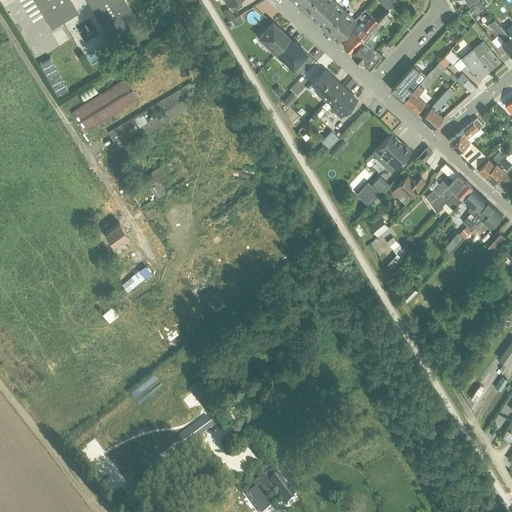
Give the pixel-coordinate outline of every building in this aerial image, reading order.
[(44,16),(34,0),(19,0),(34,22),(44,16)] [(34,0),(44,16),(52,29),(78,12),(70,0),(34,0)] [(125,0),(86,0),(109,38),(138,20),(125,0)] [(225,0),(233,11),(243,5),(239,0),(225,0)] [(294,0),(337,40),(338,39),(348,28),(356,19),(351,14),(353,12),(341,1),(339,3),(335,0),(294,0)] [(395,0),(379,0),(389,9),(397,1),(395,0)] [(480,2),(468,12),(471,15),(473,13),(475,15),(484,8),(480,2)] [(230,8),(224,12),(229,20),(235,17),(230,8)] [(378,21),(351,51),(350,52),(370,70),(376,63),(380,59),(379,58),(382,55),(372,47),(374,44),(374,42),(383,32),(380,29),(390,19),(385,14),(378,21)] [(240,16),(232,21),(235,26),(244,21),(240,16)] [(348,28),(338,39),(344,44),(344,46),(346,48),(348,48),(351,51),(378,21),(372,16),(364,25),(362,23),(353,32),(348,28)] [(84,18),(71,25),(80,40),(92,33),(84,18)] [(511,36),(505,29),(495,19),(487,25),(497,37),(492,41),(508,60),(511,56),(511,36)] [(473,49),(490,70),(500,62),(485,43),(490,39),(476,21),(472,25),(483,41),(473,49)] [(276,53),(290,38),(273,23),(259,37),(276,53)] [(290,38),(276,53),(293,68),(307,53),(290,38)] [(111,40),(105,44),(111,55),(118,51),(111,40)] [(445,56),(450,62),(451,61),(460,71),(466,65),(471,70),(469,71),(474,76),(476,75),(479,79),(490,70),(473,49),(461,58),(451,50),(445,56)] [(440,62),(446,67),(450,62),(445,56),(444,57),(440,62)] [(50,58),(40,63),(58,95),(68,90),(50,58)] [(420,83),(404,101),(417,113),(432,97),(426,92),(428,90),(427,89),(443,70),(455,81),(458,78),(446,67),(440,62),(420,83)] [(404,101),(420,83),(415,78),(421,71),(414,65),(392,90),(404,101)] [(329,99),(341,85),(325,70),(312,85),(317,90),(315,92),(326,102),(329,99)] [(126,79),(72,113),(84,133),(139,99),(126,79)] [(468,80),(463,85),(472,93),(473,92),(477,88),(468,80)] [(192,83),(108,134),(119,151),(202,100),(192,83)] [(93,85),(79,93),(84,102),(98,94),(93,85)] [(341,85),(329,99),(335,104),(331,109),(340,117),(357,99),(341,85)] [(279,87),(275,92),(280,96),(284,92),(279,87)] [(448,89),(422,117),(434,128),(444,117),(438,111),(453,94),(448,89)] [(292,93),(284,102),(288,107),(297,97),(292,93)] [(326,125),(332,118),(323,111),(324,109),(319,104),(312,113),(326,125)] [(459,151),(471,141),(483,130),(480,128),(484,126),(477,119),(451,140),(450,140),(451,141),(451,143),(450,143),(450,144),(451,144),(458,150),(459,151)] [(331,130),(321,141),(329,148),(339,138),(331,130)] [(392,133),(372,155),(391,173),(411,151),(402,142),(401,143),(400,143),(401,142),(395,136),(394,137),(393,136),(394,135),(392,133)] [(341,139),(329,152),(335,158),(347,144),(341,139)] [(471,141),(459,151),(466,158),(476,167),(476,166),(488,156),(471,141)] [(323,145),(312,157),(315,161),(327,148),(323,145)] [(488,156),(476,166),(480,169),(479,169),(486,175),(505,154),(506,156),(510,153),(507,151),(502,146),(499,149),(501,150),(492,160),(488,156)] [(427,148),(419,157),(424,162),(432,153),(427,148)] [(505,154),(486,175),(495,183),(506,171),(507,172),(511,167),(511,163),(507,158),(507,157),(506,156),(505,154)] [(446,203),(466,181),(446,163),(441,168),(448,175),(426,198),(436,213),(442,207),(446,203)] [(149,183),(161,173),(155,164),(142,174),(149,183)] [(408,175),(392,192),(405,205),(409,201),(409,200),(425,183),(421,178),(416,183),(408,175)] [(368,183),(357,195),(368,205),(379,193),(380,194),(390,185),(380,176),(371,186),(368,183)] [(466,181),(446,203),(454,209),(463,199),(473,188),(466,181)] [(473,188),(463,199),(471,206),(468,210),(471,213),(463,222),(467,226),(472,231),(494,208),(481,195),(473,188)] [(446,203),(442,207),(449,214),(454,209),(446,203)] [(466,237),(464,240),(469,244),(477,235),(478,237),(488,226),(492,229),(503,216),(494,208),(472,231),(466,237)] [(378,215),(367,224),(378,237),(380,235),(388,228),(378,215)] [(359,222),(353,226),(360,236),(366,233),(359,222)] [(387,242),(393,237),(403,230),(396,222),(382,234),(381,235),(387,242)] [(110,241),(124,259),(124,258),(131,253),(128,249),(126,251),(119,242),(130,234),(125,227),(124,225),(122,227),(119,223),(105,234),(110,241)] [(460,233),(466,237),(472,231),(467,226),(460,233)] [(466,237),(460,233),(458,230),(449,241),(451,243),(446,248),(451,253),(457,247),(464,240),(466,237)] [(499,231),(486,244),(495,251),(507,238),(499,231)] [(393,237),(387,242),(394,251),(393,251),(396,255),(402,249),(393,237)] [(124,259),(110,241),(104,246),(107,251),(106,251),(116,264),(124,259)] [(511,241),(503,254),(511,260),(511,241)] [(402,249),(396,255),(387,265),(393,270),(410,252),(404,247),(402,249)] [(139,271),(144,279),(152,275),(146,266),(139,271)] [(144,279),(139,271),(138,270),(134,273),(135,274),(122,285),(128,292),(144,279)] [(410,286),(402,295),(407,302),(417,291),(410,286)] [(115,305),(102,315),(109,323),(122,313),(115,305)] [(511,339),(499,359),(508,366),(511,360),(511,339)] [(500,367),(493,362),(484,374),(491,379),(500,367)] [(149,373),(127,393),(133,400),(155,380),(149,373)] [(502,377),(495,388),(501,392),(508,381),(502,377)] [(193,403),(201,400),(194,383),(186,386),(193,403)] [(188,446),(212,427),(201,414),(178,432),(188,446)] [(507,432),(502,439),(509,443),(511,438),(511,435),(509,433),(507,432)] [(274,468),(243,490),(259,511),(265,511),(271,508),(256,488),(259,486),(265,494),(274,487),(287,505),(294,500),(289,492),(290,491),(274,468)]
